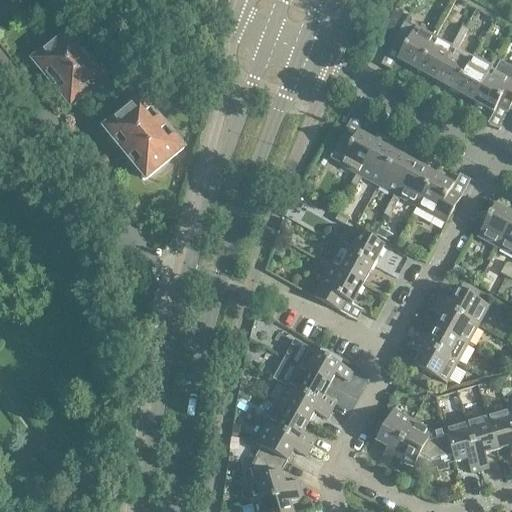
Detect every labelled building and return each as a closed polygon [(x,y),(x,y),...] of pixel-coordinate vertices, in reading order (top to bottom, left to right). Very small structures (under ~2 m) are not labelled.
[(55,0),(30,0),(56,32),(71,19),(55,0)] [(399,35),(392,48),(399,53),(402,54),(399,60),(398,61),(399,62),(418,72),(436,39),(417,28),(416,30),(405,24),(399,35)] [(463,28),(458,38),(464,41),(469,31),(463,28)] [(99,93),(94,87),(108,75),(70,29),(32,60),(70,106),(93,88),(98,94),(99,93)] [(436,39),(418,72),(437,83),(456,50),(457,50),(458,51),(464,41),(458,38),(453,48),(436,39)] [(475,60),(458,51),(457,50),(456,50),(437,83),(456,93),(475,60)] [(490,69),(475,60),(456,94),(475,104),(493,71),(496,72),(501,63),(501,62),(495,59),(490,69)] [(496,72),(493,71),(475,104),(494,115),(498,108),(508,113),(511,106),(511,69),(501,63),(496,72)] [(146,180),(165,165),(184,150),(141,98),(104,129),(146,180)] [(340,166),(357,176),(359,177),(377,144),(358,134),(354,140),(344,134),(331,159),(341,164),(340,166)] [(357,176),(351,186),(357,189),(363,179),(378,188),(396,155),(377,144),(359,177),(357,176)] [(415,166),(396,155),(378,188),(394,197),(384,216),(389,219),(400,200),(397,198),(415,166)] [(415,166),(397,198),(400,200),(416,209),(434,176),(415,166)] [(434,176),(416,209),(436,220),(437,218),(447,223),(461,199),(450,193),(454,187),(434,176)] [(479,238),(499,249),(511,224),(511,215),(506,212),(508,207),(499,202),(479,238)] [(338,215),(335,222),(345,227),(348,221),(338,215)] [(511,224),(499,249),(511,256),(511,224)] [(352,230),(341,250),(374,268),(385,248),(352,230)] [(392,237),(381,230),(378,238),(389,243),(392,237)] [(328,271),(330,269),(363,287),(374,268),(341,250),(332,266),(322,260),(318,266),(328,271)] [(500,275),(506,278),(511,267),(511,265),(509,264),(505,265),(500,275)] [(465,272),(456,266),(452,272),(464,279),(466,276),(465,272)] [(363,287),(330,269),(328,271),(319,288),(321,289),(315,300),(340,313),(345,303),(352,307),(363,287)] [(440,294),(435,303),(479,327),(490,307),(459,290),(452,301),(440,294)] [(479,327),(435,303),(431,311),(443,318),(437,328),(469,346),(479,327)] [(419,332),(414,340),(459,365),(464,368),(466,364),(461,361),(469,346),(437,328),(431,339),(419,332)] [(459,365),(414,340),(410,349),(422,356),(416,367),(448,385),(459,365)] [(295,342),(285,361),(331,386),(336,375),(349,382),(354,373),(309,349),(295,342)] [(285,361),(274,380),(288,387),(333,411),(337,403),(325,396),(331,386),(285,361)] [(417,374),(414,380),(427,388),(430,382),(417,374)] [(288,387),(278,406),(310,424),(316,413),(328,420),(333,411),(288,387)] [(245,399),(237,398),(235,408),(243,409),(245,399)] [(278,406),(268,425),(312,449),(317,441),(304,434),(310,424),(278,406)] [(395,411),(377,442),(388,449),(381,461),(390,466),(414,422),(395,411)] [(511,421),(509,411),(488,417),(498,452),(510,448),(511,456),(511,421)] [(488,417),(467,423),(481,472),(491,469),(487,455),(498,452),(488,417)] [(434,432),(414,422),(390,466),(398,471),(405,458),(417,464),(420,457),(431,463),(453,457),(445,429),(434,432)] [(445,429),(453,457),(455,464),(468,461),(472,474),(481,472),(467,423),(445,429)] [(257,445),(263,448),(289,461),(294,451),(307,458),(312,449),(268,425),(257,445)] [(240,427),(232,426),(232,434),(239,435),(240,427)] [(239,440),(230,439),(228,450),(238,450),(239,440)] [(286,485),(283,473),(289,461),(263,448),(251,470),(254,481),(248,483),(248,486),(244,488),(242,491),(241,495),(243,500),(245,502),(249,503),(253,503),(254,504),(303,490),(300,481),(286,485)] [(303,490),(254,504),(255,511),(294,511),(292,503),(306,499),(303,490)]
